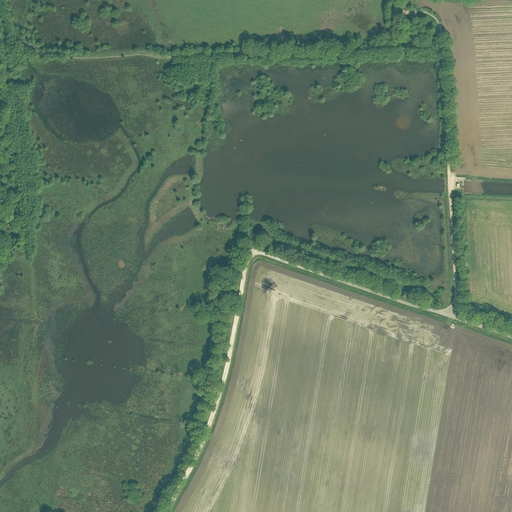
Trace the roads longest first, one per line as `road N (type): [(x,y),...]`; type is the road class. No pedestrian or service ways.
road 1 (track): [(255,251),(220,394),(167,511)]
road 2 (unclassified): [(451,316),(255,251)]
road 3 (unclassified): [(451,316),(448,164)]
